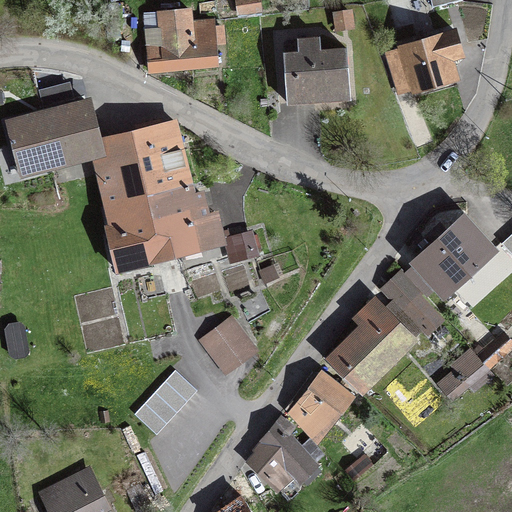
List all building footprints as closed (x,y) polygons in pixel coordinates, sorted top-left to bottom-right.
[(225,0),(227,19),(260,15),(258,0),(225,0)] [(429,0),(432,8),(463,0),(462,0),(429,0)] [(214,41),(222,40),(221,28),(213,29),(212,20),(191,22),(189,10),(146,14),(148,29),(160,28),(162,45),(148,47),(150,70),(216,64),(214,41)] [(350,12),(335,14),(337,29),(352,27),(350,12)] [(449,57),(461,54),(454,31),(402,46),(402,48),(388,53),(399,92),(414,88),(415,90),(455,77),(449,57)] [(284,53),(287,103),(313,100),(313,94),(349,91),(346,48),(320,50),(319,37),(297,38),(298,51),(284,53)] [(35,115),(9,122),(23,174),(95,153),(101,152),(98,139),(89,103),(35,117),(35,115)] [(147,195),(190,184),(174,122),(162,125),(161,119),(136,125),(137,130),(132,131),(147,195)] [(118,267),(162,257),(147,195),(132,131),(98,139),(101,152),(95,153),(114,232),(107,233),(115,269),(118,267)] [(190,184),(147,195),(162,257),(221,242),(215,216),(199,220),(196,208),(204,206),(201,193),(192,195),(190,184)] [(418,260),(420,261),(407,272),(427,294),(439,282),(446,290),(490,250),(462,220),(418,260)] [(511,232),(501,242),(511,254),(511,232)] [(250,234),(228,240),(233,259),(255,252),(250,234)] [(427,332),(441,318),(419,295),(422,291),(408,275),(406,277),(402,272),(384,289),(427,332)] [(400,350),(394,340),(404,332),(372,301),(357,317),(365,324),(330,362),(350,381),(360,372),(368,381),(400,350)] [(232,322),(205,341),(225,368),(252,348),(232,322)] [(488,367),(511,345),(511,341),(504,333),(484,351),(479,345),(473,351),(488,367)] [(454,363),(456,369),(465,380),(470,387),(489,372),(471,349),(454,363)] [(156,434),(197,390),(175,369),(134,413),(156,434)] [(449,393),(465,380),(456,369),(440,383),(449,393)] [(290,412),(316,441),(352,397),(321,372),(290,412)] [(280,418),(256,446),(262,451),(251,462),(277,488),(294,474),(300,481),(316,464),(282,430),(288,425),(280,418)] [(109,511),(88,470),(43,492),(52,511),(109,511)] [(142,511),(151,508),(137,475),(124,482),(137,511),(142,511)] [(224,503),(226,507),(219,511),(261,511),(260,509),(255,511),(252,511),(242,496),(236,501),(233,497),(224,503)]
